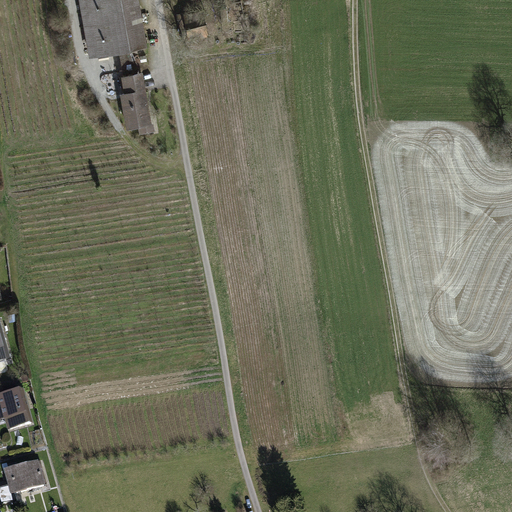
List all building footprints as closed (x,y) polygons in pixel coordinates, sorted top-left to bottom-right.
[(138,0),(82,0),(93,58),(119,53),(123,77),(138,74),(134,50),(148,48),(138,0)] [(208,38),(202,12),(185,16),(184,13),(179,14),(186,43),(208,38)] [(126,94),(122,95),(128,130),(140,128),(141,133),(155,130),(154,123),(153,123),(147,91),(142,92),(138,74),(123,77),(126,94)] [(3,317),(0,317),(0,357),(13,354),(3,317)] [(23,393),(0,398),(0,422),(7,421),(10,433),(32,427),(23,393)] [(41,462),(5,473),(11,497),(48,486),(41,462)]
